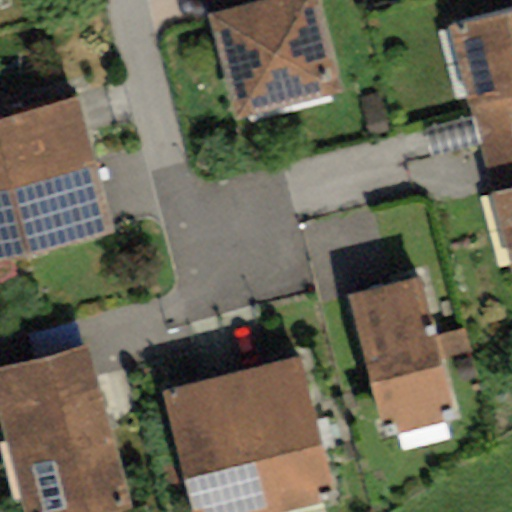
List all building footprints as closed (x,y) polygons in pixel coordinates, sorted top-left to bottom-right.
[(319,0),(263,0),(206,16),(235,123),(345,93),(319,0)] [(511,9),(446,27),(485,171),(511,163),(511,9)] [(0,120),(0,190),(93,166),(76,100),(0,120)] [(0,266),(112,236),(93,166),(0,190),(0,266)] [(511,188),(490,194),(510,271),(511,270),(511,188)] [(438,412),(452,409),(418,278),(347,297),(380,426),(394,422),(397,435),(441,423),(438,412)] [(126,511),(86,348),(0,368),(0,428),(20,511),(126,511)] [(230,376),(266,511),(296,511),(321,505),(317,492),(335,488),(299,357),(230,376)] [(266,511),(230,376),(161,395),(192,511),(266,511)]
